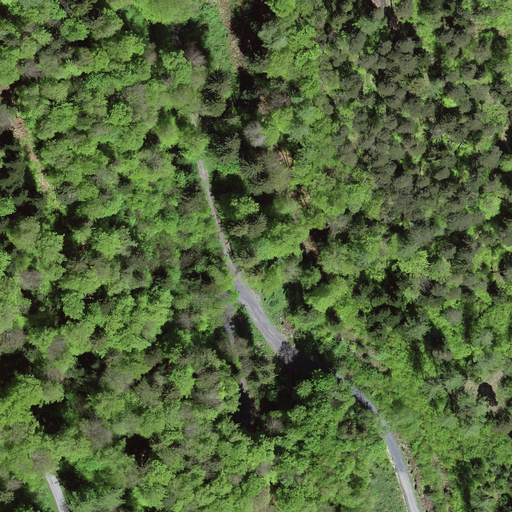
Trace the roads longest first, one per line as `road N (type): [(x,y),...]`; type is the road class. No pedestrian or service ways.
road 1 (track): [(237,297),(175,67),(172,0)]
road 2 (track): [(414,511),(377,420),(256,292),(237,297)]
road 3 (track): [(237,297),(253,511)]
road 4 (unclassified): [(62,511),(0,384)]
